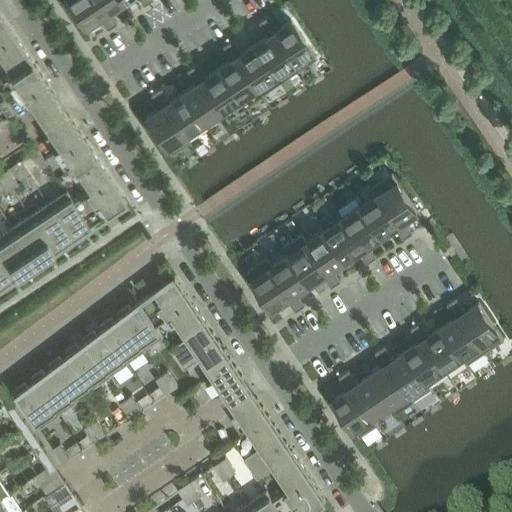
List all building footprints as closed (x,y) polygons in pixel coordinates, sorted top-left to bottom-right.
[(95,0),(67,0),(85,25),(99,16),(103,12),(95,0)] [(95,0),(103,12),(108,9),(121,0),(95,0)] [(103,12),(99,16),(103,22),(112,16),(108,9),(103,12)] [(0,56),(3,61),(23,47),(0,12),(0,56)] [(268,15),(258,21),(263,28),(272,21),(268,15)] [(112,16),(103,22),(107,29),(117,22),(112,16)] [(277,28),(272,31),(297,68),(316,56),(311,48),(291,18),(277,28)] [(272,21),(263,28),(267,34),(272,31),(277,28),(272,21)] [(267,34),(254,43),(274,73),(291,61),(296,69),(297,68),(272,31),(267,34)] [(232,39),(222,45),(227,52),(236,45),(232,39)] [(241,52),(236,55),(256,85),(274,73),(254,43),(241,52)] [(236,45),(227,52),(231,58),(236,55),(241,52),(236,45)] [(7,75),(10,79),(34,63),(23,47),(3,61),(11,72),(7,75)] [(231,58),(218,67),(238,97),(256,85),(236,55),(231,58)] [(34,63),(10,79),(20,94),(24,92),(42,119),(62,105),(44,78),(34,63)] [(196,63),(187,69),(191,76),(201,69),(196,63)] [(205,76),(200,79),(220,109),(238,97),(218,67),(205,76)] [(201,69),(191,76),(195,82),(200,79),(205,76),(201,69)] [(195,82),(182,91),(202,121),(220,109),(200,79),(195,82)] [(160,87),(151,93),(155,100),(165,93),(160,87)] [(169,100),(164,103),(190,141),(185,132),(202,121),(182,91),(169,100)] [(165,93),(155,100),(159,106),(164,103),(169,100),(165,93)] [(14,113),(7,103),(4,98),(0,100),(0,105),(8,117),(14,113)] [(159,106),(146,116),(166,146),(171,153),(190,141),(164,103),(159,106)] [(62,105),(42,119),(60,146),(57,149),(67,164),(91,148),(81,132),(62,105)] [(37,148),(31,152),(41,166),(47,162),(37,148)] [(91,148),(67,164),(70,168),(74,166),(82,177),(83,176),(102,163),(91,148)] [(83,176),(105,210),(112,205),(114,208),(126,200),(102,163),(83,176)] [(1,172),(11,186),(17,183),(7,168),(1,172)] [(11,186),(1,172),(0,172),(0,182),(6,190),(11,186)] [(393,172),(375,184),(380,193),(400,222),(405,219),(419,209),(408,193),(399,180),(393,172)] [(73,198),(91,224),(100,217),(98,215),(105,210),(83,176),(82,177),(89,188),(73,198)] [(379,193),(362,204),(382,234),(395,225),(400,222),(380,193),(375,184),(374,185),(379,193)] [(48,202),(73,239),(82,232),(81,230),(91,224),(73,198),(73,199),(67,189),(48,202)] [(30,214),(53,249),(62,243),(63,245),(73,239),(48,202),(30,214)] [(362,204),(344,216),(364,246),(369,243),(382,234),(362,204)] [(12,226),(37,263),(46,257),(45,255),(53,249),(30,214),(12,226)] [(344,216),(326,228),(346,258),(359,249),(364,246),(344,216)] [(400,222),(395,225),(400,232),(409,225),(405,219),(400,222)] [(409,225),(400,232),(404,238),(413,232),(409,225)] [(0,233),(0,246),(18,273),(26,267),(27,269),(37,263),(12,226),(0,233)] [(326,228),(308,240),(328,270),(333,267),(346,258),(326,228)] [(308,240),(290,252),(310,282),(323,273),(328,270),(308,240)] [(364,246),(359,249),(364,256),(373,249),(369,243),(364,246)] [(0,285),(1,287),(10,281),(9,279),(18,273),(0,246),(0,285)] [(373,249),(364,256),(368,262),(378,256),(373,249)] [(268,256),(267,256),(292,294),(297,291),(310,282),(290,252),(273,264),(268,256)] [(267,256),(248,269),(254,277),(273,307),(287,298),(292,294),(267,256)] [(328,270),(323,273),(328,280),(337,273),(333,267),(328,270)] [(337,273),(328,280),(332,286),(342,280),(337,273)] [(159,291),(182,324),(201,311),(176,275),(164,283),(166,286),(159,291)] [(140,301),(164,336),(165,335),(157,324),(173,314),(180,325),(182,324),(159,291),(152,295),(150,292),(140,300),(140,301)] [(292,294),(287,298),(292,304),(301,298),(297,291),(292,294)] [(457,297),(447,303),(452,309),(461,303),(457,297)] [(301,298),(292,304),(296,310),(306,304),(301,298)] [(466,309),(461,313),(486,351),(505,338),(479,300),(466,309)] [(122,315),(145,349),(147,348),(147,347),(164,336),(140,301),(132,307),(130,305),(120,312),(122,315)] [(461,303),(452,309),(456,316),(461,313),(466,309),(461,303)] [(178,357),(215,332),(201,311),(182,324),(180,325),(188,336),(171,347),(178,357)] [(456,316),(443,325),(463,355),(468,363),(486,351),(461,313),(456,316)] [(145,349),(122,315),(114,320),(113,318),(103,325),(105,328),(128,363),(130,361),(129,360),(145,349)] [(421,321),(411,327),(416,334),(425,327),(421,321)] [(430,334),(425,337),(445,367),(463,355),(443,325),(430,334)] [(425,327),(416,334),(420,340),(425,337),(430,334),(425,327)] [(87,341),(111,376),(113,374),(112,373),(128,363),(105,328),(97,333),(96,331),(85,338),(87,341)] [(215,332),(178,357),(185,367),(202,356),(213,373),(213,374),(231,401),(252,387),(233,360),(215,332)] [(420,340),(407,349),(427,379),(445,367),(425,337),(420,340)] [(70,354),(93,389),(95,387),(95,386),(111,376),(87,341),(80,346),(79,344),(68,351),(70,354)] [(385,345),(376,351),(380,358),(390,351),(385,345)] [(394,358),(389,361),(409,391),(415,400),(433,388),(427,379),(407,349),(394,358)] [(390,351),(380,358),(384,364),(389,361),(394,358),(390,351)] [(93,389),(70,354),(63,359),(61,357),(51,364),(53,367),(76,402),(78,400),(78,399),(93,389)] [(384,364),(371,373),(391,403),(397,412),(415,400),(409,391),(389,361),(384,364)] [(60,412),(76,402),(53,367),(45,372),(44,370),(33,377),(36,380),(59,415),(61,413),(60,412)] [(349,369),(340,375),(344,382),(354,375),(349,369)] [(163,374),(173,388),(179,384),(169,370),(163,374)] [(358,382),(353,385),(379,423),(379,422),(374,414),(391,403),(371,373),(358,382)] [(173,388),(163,374),(157,378),(167,392),(173,388)] [(354,375),(344,382),(348,388),(353,385),(358,382),(354,375)] [(41,427),(59,415),(36,380),(28,385),(27,383),(16,390),(41,427)] [(348,388),(334,398),(360,435),(379,423),(353,385),(348,388)] [(252,387),(231,401),(250,428),(250,429),(261,445),(245,457),(252,467),(288,442),(270,415),(252,387)] [(127,398),(137,412),(143,408),(133,394),(127,398)] [(137,412),(127,398),(121,402),(131,416),(137,412)] [(20,424),(26,420),(16,404),(10,408),(20,424)] [(91,422),(101,437),(107,433),(97,418),(91,422)] [(31,440),(37,436),(26,420),(20,424),(31,440)] [(101,437),(91,422),(85,426),(95,440),(101,437)] [(37,436),(31,440),(42,456),(47,452),(37,436)] [(54,446),(64,461),(71,457),(61,442),(54,446)] [(288,442),(252,467),(258,477),(275,466),(283,477),(284,476),(303,463),(288,442)] [(47,452),(42,456),(52,472),(58,468),(47,452)] [(221,460),(231,475),(237,471),(227,456),(221,460)] [(231,475),(221,460),(215,464),(225,479),(231,475)] [(303,463),(284,476),(306,509),(313,505),(315,508),(327,500),(303,463)] [(0,474),(0,498),(11,491),(0,474)] [(268,489),(267,489),(281,511),(302,511),(306,509),(284,476),(283,477),(290,488),(274,498),(268,489)] [(185,484),(195,499),(201,495),(191,480),(185,484)] [(195,499),(185,484),(179,488),(189,503),(195,499)] [(249,502),(255,511),(281,511),(267,489),(249,502)] [(0,511),(20,511),(24,510),(11,491),(0,498),(0,511)] [(65,510),(80,500),(76,494),(61,504),(65,510)] [(80,500),(65,510),(66,511),(73,511),(84,505),(80,500)] [(233,511),(255,511),(249,502),(233,511)]
